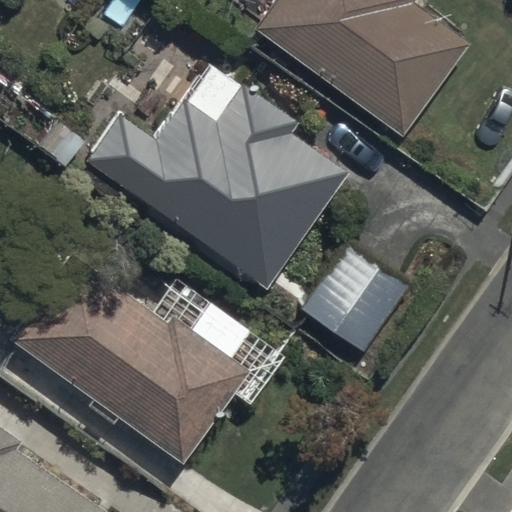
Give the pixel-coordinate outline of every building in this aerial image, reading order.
[(264,0),(249,22),(397,124),(460,33),(411,0),(264,0)] [(116,188),(262,288),(347,166),(201,65),(154,133),(118,108),(80,163),(116,188)] [(301,305),(364,348),(410,281),(347,238),(301,305)] [(7,337),(178,455),(239,367),(68,250),(7,337)] [(0,511),(104,511),(112,502),(0,424),(0,511)]
